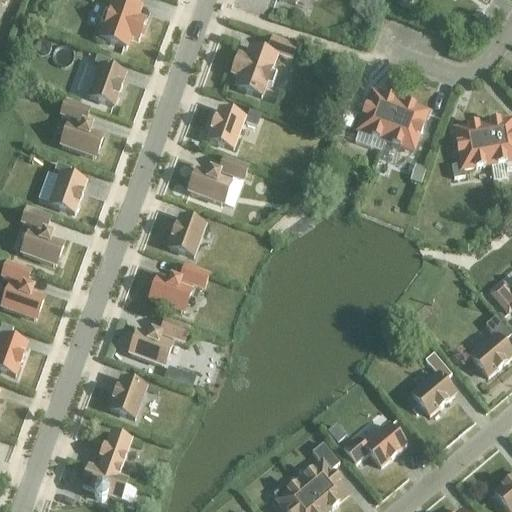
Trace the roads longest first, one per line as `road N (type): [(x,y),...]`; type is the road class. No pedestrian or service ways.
road 1 (residential): [(18,511),(202,0)]
road 2 (unclassified): [(391,511),(511,411)]
road 3 (unclassified): [(385,50),(455,77),(490,70),(511,37)]
